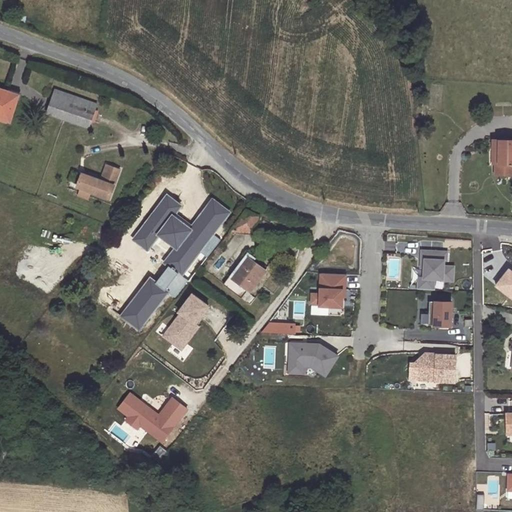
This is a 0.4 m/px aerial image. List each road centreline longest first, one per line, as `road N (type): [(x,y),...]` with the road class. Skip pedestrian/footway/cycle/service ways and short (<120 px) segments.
road 1 (tertiary): [(370,219),(324,213),(257,186),(157,96),(0,32)]
road 2 (tertiary): [(511,229),(370,219)]
